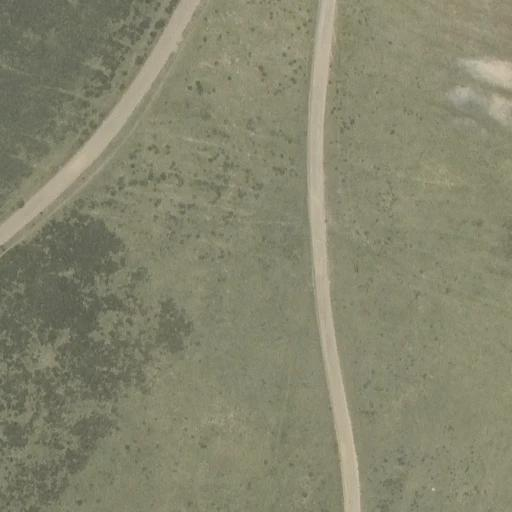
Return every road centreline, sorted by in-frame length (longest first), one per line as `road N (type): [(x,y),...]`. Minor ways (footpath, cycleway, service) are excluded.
road 1 (track): [(351,511),(317,252),(326,0)]
road 2 (track): [(0,237),(116,121),(188,0)]
